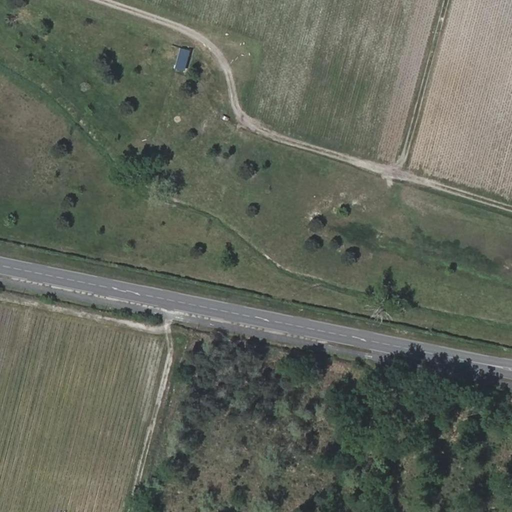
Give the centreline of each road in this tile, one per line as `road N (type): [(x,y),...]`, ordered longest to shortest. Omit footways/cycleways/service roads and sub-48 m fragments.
road 1 (tertiary): [(487,365),(0,266)]
road 2 (track): [(97,0),(212,45),(254,129),(511,210)]
road 3 (track): [(444,0),(396,174)]
